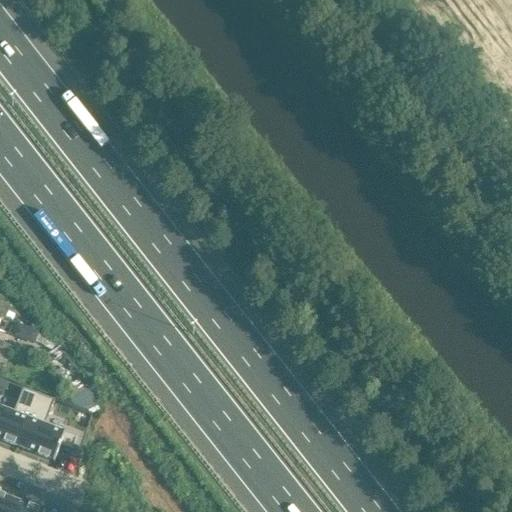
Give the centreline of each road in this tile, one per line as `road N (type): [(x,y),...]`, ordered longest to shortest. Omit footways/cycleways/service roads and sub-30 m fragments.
road 1 (motorway): [(379,511),(0,32)]
road 2 (motorway): [(0,134),(297,511)]
